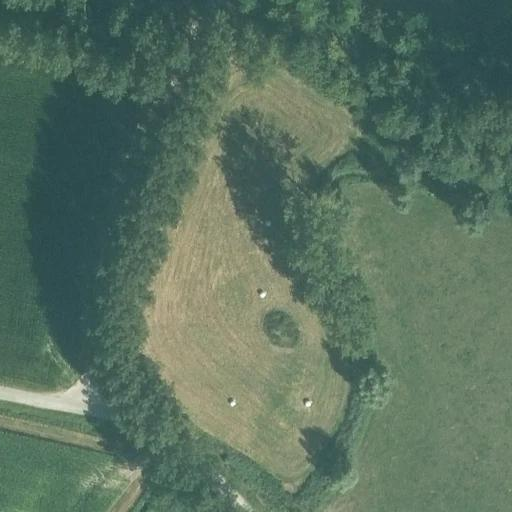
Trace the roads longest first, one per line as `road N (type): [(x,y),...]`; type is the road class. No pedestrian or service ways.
road 1 (unclassified): [(113,411),(106,254),(177,78),(225,0)]
road 2 (unclassified): [(113,411),(189,447),(253,511)]
